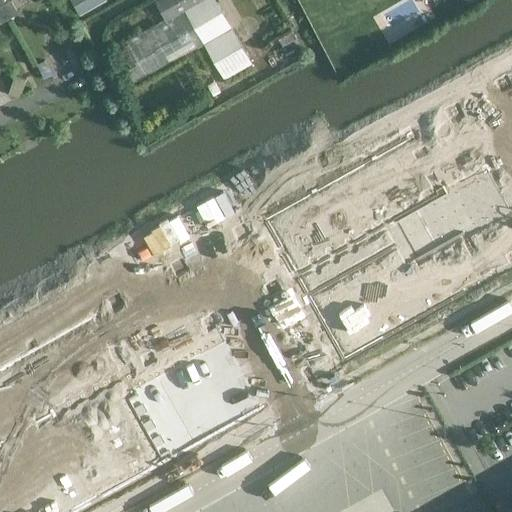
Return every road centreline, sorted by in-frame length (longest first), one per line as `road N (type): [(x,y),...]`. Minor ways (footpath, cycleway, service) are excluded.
road 1 (unclassified): [(159,511),(511,313)]
road 2 (unknown): [(26,320),(134,511)]
